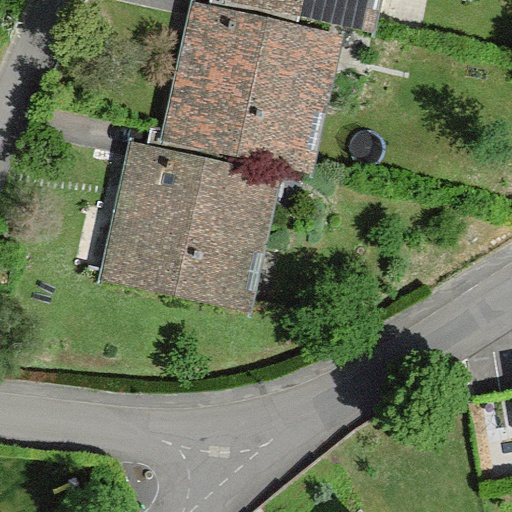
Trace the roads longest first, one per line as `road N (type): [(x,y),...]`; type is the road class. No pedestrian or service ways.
road 1 (residential): [(511,295),(247,473)]
road 2 (residential): [(247,473),(117,427),(0,415)]
road 3 (residential): [(0,135),(59,0)]
